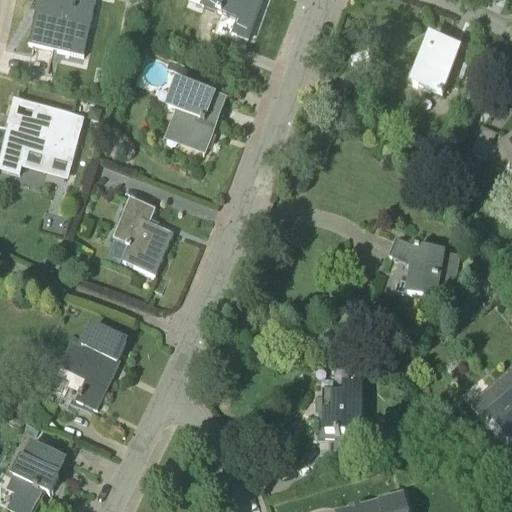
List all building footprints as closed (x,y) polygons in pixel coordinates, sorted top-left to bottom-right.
[(29,49),(82,60),(96,2),(88,0),(39,0),(38,9),(43,11),(35,49),(30,47),(29,49)] [(206,0),(203,10),(238,23),(233,38),(248,43),(263,0),(206,0)] [(400,85),(442,101),(452,74),(449,73),(457,51),(431,41),(421,68),(409,64),(400,85)] [(200,78),(182,71),(171,67),(168,74),(179,79),(197,85),(200,78)] [(226,103),(225,102),(224,104),(214,100),(214,101),(178,86),(168,112),(178,116),(172,130),(189,136),(188,139),(208,147),(206,152),(207,152),(215,129),(211,127),(215,119),(219,120),(226,103)] [(94,123),(101,125),(104,112),(91,109),(89,115),(94,123)] [(0,170),(19,176),(26,155),(71,168),(84,123),(37,111),(37,112),(40,112),(36,130),(38,130),(36,137),(26,134),(26,133),(20,132),(20,133),(10,130),(5,149),(2,148),(0,157),(0,170)] [(336,134),(322,128),(310,155),(325,161),(336,134)] [(511,145),(502,151),(494,148),(497,138),(482,132),(473,159),(487,164),(488,163),(499,167),(508,162),(511,168),(511,145)] [(129,253),(123,268),(156,282),(173,238),(159,232),(158,233),(152,230),(158,215),(130,204),(114,244),(127,250),(126,252),(129,253)] [(460,260),(414,252),(396,245),(390,263),(412,272),(407,298),(435,303),(440,272),(457,275),(460,260)] [(493,271),(485,259),(477,264),(484,276),(493,271)] [(112,381),(118,368),(117,367),(127,347),(126,346),(123,351),(105,342),(107,337),(93,331),(83,352),(88,354),(76,380),(88,385),(78,406),(98,416),(98,415),(97,414),(112,381)] [(511,381),(509,378),(471,411),(503,448),(511,439),(511,381)] [(325,436),(335,436),(360,436),(360,390),(345,390),(345,399),(323,399),(323,418),(326,418),(325,436)] [(446,439),(433,441),(434,454),(448,452),(446,439)] [(65,465),(30,447),(14,481),(25,486),(12,511),(36,511),(45,496),(50,499),(59,481),(57,480),(65,465)] [(405,511),(402,500),(380,506),(381,510),(371,511),(405,511)]
